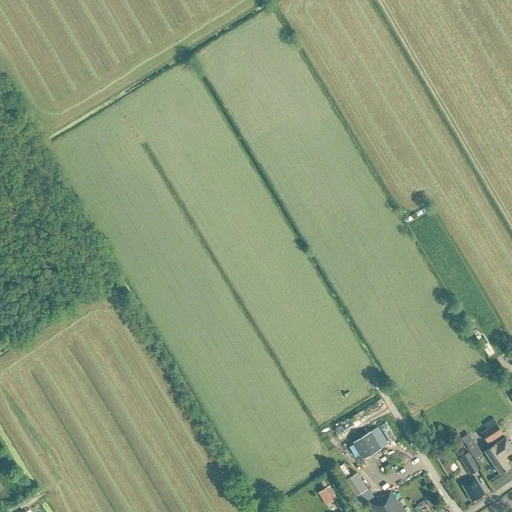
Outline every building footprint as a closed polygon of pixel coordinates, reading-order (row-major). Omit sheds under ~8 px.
[(484,336),(479,339),(483,346),(487,343),(484,336)] [(381,403),(377,408),(381,412),(386,407),(381,403)] [(487,443),(502,433),(496,422),(480,432),(487,443)] [(353,442),(363,458),(380,448),(370,431),(353,442)] [(510,466),(503,457),(511,451),(511,446),(505,437),(484,451),(499,473),(510,466)] [(481,453),(477,447),(470,451),(475,458),(481,453)] [(470,474),(479,469),(468,451),(459,456),(470,474)] [(353,457),(347,462),(354,470),(360,465),(353,457)] [(471,501),(484,493),(474,477),(462,485),(471,501)] [(335,499),(327,486),(317,492),(325,505),(335,499)] [(403,511),(391,490),(368,503),(373,511),(403,511)]
